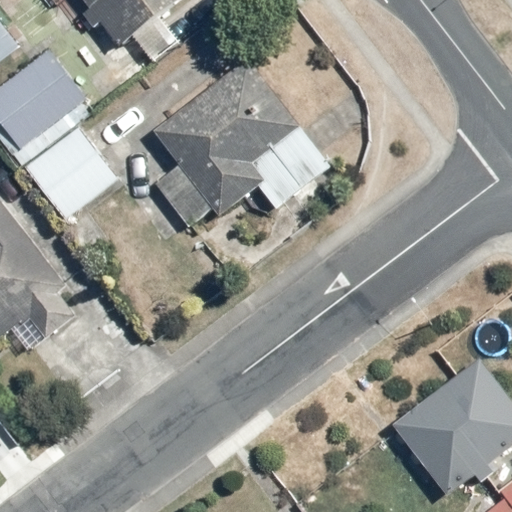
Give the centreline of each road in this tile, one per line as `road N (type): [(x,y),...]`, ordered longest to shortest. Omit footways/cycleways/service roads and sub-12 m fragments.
road 1 (residential): [(56,511),(511,165)]
road 2 (residential): [(511,119),(420,0)]
